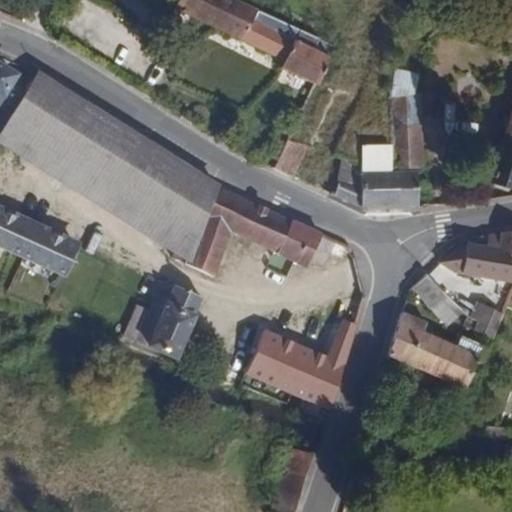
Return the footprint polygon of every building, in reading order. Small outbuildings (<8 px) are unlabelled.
[(308,52),(314,38),(237,0),(182,0),(176,13),(282,65),(278,75),(311,92),(326,61),(308,52)] [(12,93),(19,81),(23,74),(0,61),(0,107),(3,109),(12,93)] [(39,70),(14,111),(0,132),(0,145),(40,169),(76,191),(96,204),(131,226),(166,248),(192,264),(222,185),(164,147),(39,70)] [(420,97),(392,97),(393,143),(394,172),(362,172),(342,161),(335,195),(335,199),(360,212),(419,212),(419,206),(419,175),(425,169),(420,97)] [(511,109),(488,182),(509,191),(511,190),(511,109)] [(295,177),(309,146),(290,137),(275,168),(295,177)] [(393,143),(362,144),(362,172),(394,172),(393,143)] [(232,234),(304,268),(321,231),(222,185),(192,264),(216,274),(223,256),(227,248),(229,242),(232,234)] [(85,245),(0,205),(0,248),(22,258),(68,279),(85,245)] [(488,245),(467,243),(463,275),(511,283),(511,230),(500,232),(488,234),(488,245)] [(463,275),(467,243),(460,244),(439,261),(463,275)] [(427,274),(411,288),(448,328),(463,314),(427,274)] [(171,364),(203,300),(176,287),(162,316),(149,310),(138,333),(141,335),(136,346),(171,364)] [(491,339),(503,315),(476,302),(469,316),(480,321),(475,331),(491,339)] [(434,323),(403,313),(386,360),(463,387),(481,337),(458,329),(454,342),(439,337),(441,331),(432,327),(434,323)] [(264,329),(245,375),(331,410),(357,324),(342,318),(326,356),(264,329)] [(296,511),(315,454),(294,449),(271,511),(296,511)]
